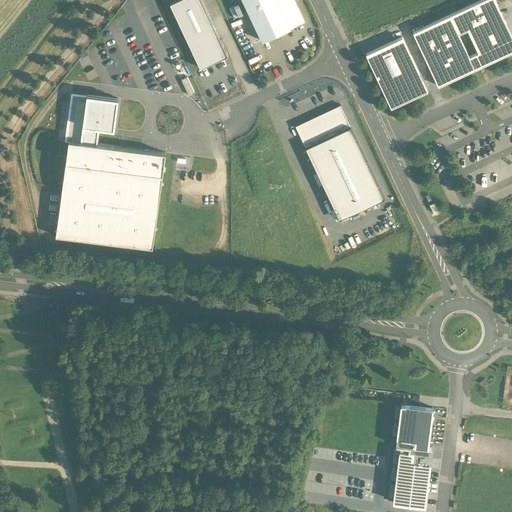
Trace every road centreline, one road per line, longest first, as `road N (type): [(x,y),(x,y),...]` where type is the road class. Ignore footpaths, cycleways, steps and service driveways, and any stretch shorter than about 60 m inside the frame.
road 1 (tertiary): [(434,332),(0,281)]
road 2 (tertiary): [(459,308),(314,0)]
